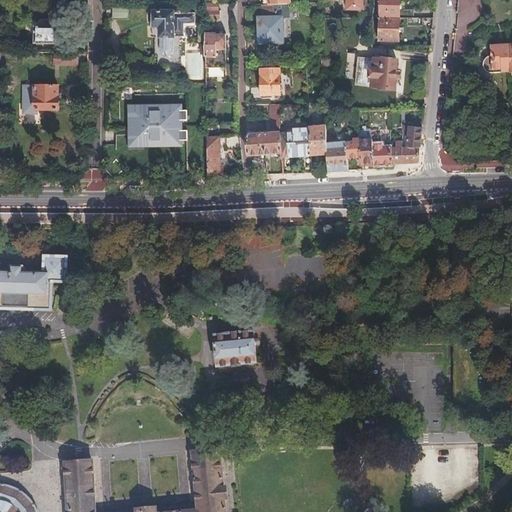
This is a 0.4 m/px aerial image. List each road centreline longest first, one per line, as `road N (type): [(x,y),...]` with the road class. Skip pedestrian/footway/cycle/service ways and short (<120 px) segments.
road 1 (residential): [(95,0),(96,198)]
road 2 (residential): [(243,196),(238,0)]
road 3 (residential): [(428,185),(445,0)]
road 4 (primary): [(428,185),(243,196)]
road 5 (unknown): [(263,378),(210,371),(202,325),(143,268)]
road 6 (unknown): [(97,451),(102,500),(145,505),(182,493),(184,445)]
road 7 (primary): [(243,196),(96,198)]
